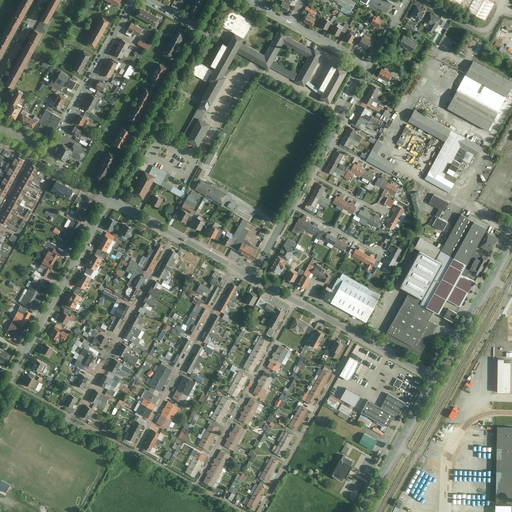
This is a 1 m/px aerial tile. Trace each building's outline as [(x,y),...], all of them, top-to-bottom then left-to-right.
[(22,0),(18,7),(27,12),(33,0),(22,0)] [(54,11),(60,0),(50,0),(47,7),(54,11)] [(187,4),(179,0),(178,0),(176,5),(184,10),(187,4)] [(199,8),(203,0),(195,0),(193,5),(199,8)] [(356,2),(352,0),(330,0),(350,11),(356,2)] [(354,0),(359,3),(360,1),(369,6),(369,7),(377,11),(378,8),(386,13),(392,2),(387,0),(354,0)] [(287,13),(291,6),(284,2),(283,4),(281,3),(279,6),(281,6),(280,9),(287,13)] [(420,20),(426,10),(416,4),(410,14),(420,20)] [(199,8),(193,5),(188,13),(195,17),(199,8)] [(314,14),(316,11),(306,6),(304,9),(314,14)] [(18,28),(27,12),(18,7),(9,23),(18,28)] [(48,22),(54,11),(47,7),(41,18),(41,19),(47,22),(48,22)] [(135,15),(143,19),(146,12),(139,8),(135,15)] [(234,33),(244,38),(253,22),(230,10),(222,26),(234,33)] [(149,22),(153,15),(146,12),(143,19),(149,22)] [(441,19),(430,12),(424,21),(431,25),(426,32),(431,35),(441,19)] [(315,18),(307,14),(303,21),(311,25),(315,18)] [(370,23),(378,27),(382,20),(381,19),(382,18),(377,15),(376,17),(371,14),(367,20),(371,22),(370,23)] [(105,29),(111,20),(103,15),(97,25),(105,29)] [(156,26),(160,19),(153,15),(149,22),(156,26)] [(326,19),(321,26),(327,29),(330,23),(332,24),(336,17),(333,16),(330,21),(326,19)] [(40,33),(47,22),(41,19),(35,30),(40,33)] [(4,33),(13,37),(18,28),(9,23),(4,33)] [(125,33),(133,37),(135,33),(139,36),(143,30),(131,23),(125,33)] [(93,33),(101,37),(105,29),(97,25),(93,33)] [(333,33),(338,36),(341,31),(345,33),(348,27),(344,25),(342,28),(337,26),(333,33)] [(269,69),(270,67),(295,80),(295,81),(304,87),(323,52),(314,47),(312,49),(287,36),(289,33),(279,27),(265,54),(250,46),(251,44),(247,42),(246,44),(242,42),(244,38),(234,33),(227,45),(223,43),(211,65),(215,67),(214,70),(197,61),(191,73),(207,81),(211,74),(212,74),(209,79),(211,81),(200,100),(202,101),(200,103),(198,108),(206,112),(208,108),(225,77),(224,76),(237,52),(269,69)] [(181,41),(186,32),(178,28),(173,36),(181,41)] [(35,49),(43,34),(40,33),(35,30),(34,29),(26,44),(35,49)] [(351,43),(355,36),(348,32),(344,39),(351,43)] [(0,42),(8,47),(13,37),(4,33),(0,39),(0,42)] [(88,43),(95,47),(101,37),(93,33),(88,43)] [(154,35),(150,33),(145,42),(140,39),(137,44),(147,49),(154,35)] [(416,42),(403,34),(397,45),(410,52),(416,42)] [(511,37),(505,34),(499,44),(511,51),(511,37)] [(176,50),(181,41),(173,36),(168,45),(176,50)] [(366,48),(371,41),(362,36),(358,43),(366,48)] [(122,39),(114,54),(122,58),(130,44),(122,39)] [(29,59),(35,49),(26,44),(20,55),(29,59)] [(171,58),(176,50),(168,45),(163,54),(171,58)] [(78,59),(86,63),(92,54),(84,49),(78,59)] [(137,50),(134,55),(140,59),(143,54),(137,50)] [(24,69),(29,59),(20,55),(15,64),(24,69)] [(80,74),(86,63),(78,59),(72,70),(80,74)] [(106,66),(114,70),(117,64),(109,59),(106,66)] [(511,88),(511,82),(473,60),(446,107),(488,131),(511,88)] [(162,75),(166,68),(159,63),(155,71),(162,75)] [(10,73),(19,78),(24,69),(15,64),(10,73)] [(114,70),(106,66),(102,72),(110,77),(114,70)] [(124,76),(130,79),(135,69),(130,66),(124,76)] [(320,98),(330,103),(348,71),(338,66),(320,98)] [(62,71),(58,68),(49,85),(60,91),(64,84),(72,88),(76,81),(70,78),(71,77),(62,71)] [(384,69),(381,68),(377,76),(378,77),(377,80),(384,84),(386,81),(388,82),(392,74),(388,72),(389,71),(385,69),(384,69)] [(158,83),(162,75),(155,71),(150,79),(158,83)] [(14,88),(19,78),(10,73),(5,83),(14,88)] [(98,80),(95,86),(102,91),(106,84),(98,80)] [(380,89),(373,85),(368,93),(378,98),(380,95),(377,93),(380,89)] [(117,86),(114,92),(120,95),(123,90),(117,86)] [(148,99),(152,92),(144,87),(140,95),(141,95),(148,99)] [(18,89),(6,113),(15,118),(22,105),(18,102),(21,96),(27,100),(29,95),(18,89)] [(378,98),(368,93),(364,101),(370,105),(373,101),(384,107),(386,103),(378,98)] [(86,100),(97,106),(100,100),(89,94),(86,100)] [(56,100),(63,104),(66,99),(58,95),(56,100)] [(144,108),(149,100),(148,99),(141,95),(136,103),(144,108)] [(52,106),(60,110),(63,104),(56,100),(52,106)] [(97,106),(86,100),(83,106),(91,110),(93,108),(95,109),(97,106)] [(140,116),(144,108),(136,103),(132,111),(139,115),(140,116)] [(362,103),(357,114),(376,124),(378,120),(371,116),(371,117),(369,116),(371,112),(369,110),(371,108),(362,103)] [(18,120),(26,124),(30,116),(27,114),(28,111),(23,108),(21,112),(22,113),(18,120)] [(202,120),(206,112),(198,108),(183,135),(187,137),(186,140),(198,147),(210,125),(202,120)] [(62,118),(46,109),(39,122),(41,123),(37,130),(49,137),(52,136),(62,118)] [(387,110),(381,118),(387,122),(393,114),(387,110)] [(127,119),(135,123),(139,115),(132,111),(131,111),(127,119)] [(482,146),(414,111),(408,122),(445,141),(425,180),(449,194),(457,178),(454,176),(463,161),(472,166),(482,146)] [(30,116),(26,124),(33,128),(37,121),(38,121),(40,118),(32,113),(30,116)] [(93,113),(91,116),(102,122),(103,119),(93,113)] [(78,114),(74,122),(82,125),(85,118),(78,114)] [(376,124),(357,114),(351,124),(358,128),(361,122),(367,125),(366,126),(373,130),(376,124)] [(70,133),(80,138),(83,132),(73,127),(70,133)] [(122,148),(131,132),(122,127),(113,144),(122,148)] [(357,131),(349,127),(344,135),(355,140),(357,137),(354,135),(357,131)] [(410,135),(411,135),(413,132),(406,128),(401,136),(407,139),(410,135)] [(355,140),(344,135),(339,145),(347,149),(350,143),(357,147),(359,143),(355,140)] [(377,154),(383,144),(377,140),(366,160),(391,174),(396,164),(377,154)] [(72,150),(69,154),(79,159),(85,150),(75,144),(71,150),(72,150)] [(63,145),(57,157),(65,162),(69,154),(72,150),(71,150),(63,145)] [(9,157),(12,152),(6,149),(3,154),(9,157)] [(360,156),(365,159),(370,150),(367,149),(364,154),(362,152),(360,156)] [(205,162),(209,165),(216,153),(211,150),(205,162)] [(336,151),(329,163),(343,170),(345,166),(339,163),(343,155),(336,151)] [(112,165),(116,157),(108,152),(103,161),(112,165)] [(15,158),(14,160),(22,165),(25,160),(13,153),(11,156),(15,158)] [(19,170),(22,165),(14,160),(12,163),(9,161),(7,163),(19,170)] [(107,174),(112,165),(103,161),(99,170),(107,174)] [(9,168),(8,170),(17,174),(19,170),(7,163),(6,166),(9,168)] [(343,170),(329,163),(325,171),(332,175),(334,171),(344,176),(346,172),(343,170)] [(350,171),(360,176),(364,169),(362,168),(363,165),(358,163),(357,165),(354,163),(350,171)] [(29,169),(37,173),(38,171),(44,174),(46,172),(31,164),(29,169)] [(145,172),(132,194),(143,200),(153,181),(182,197),(184,193),(167,183),(171,176),(153,166),(149,174),(145,172)] [(195,189),(223,204),(228,194),(199,178),(204,170),(200,167),(193,180),(198,183),(195,189)] [(29,169),(26,173),(41,181),(42,179),(36,175),(37,173),(29,169)] [(371,182),(374,175),(372,173),(373,171),(369,169),(368,171),(364,169),(360,176),(371,182)] [(14,180),(17,174),(8,170),(7,172),(3,170),(2,173),(14,180)] [(102,183),(107,174),(99,170),(94,178),(102,183)] [(0,175),(4,178),(3,180),(11,184),(14,180),(2,173),(1,172),(0,173),(0,175)] [(24,178),(32,183),(33,181),(39,184),(41,181),(26,173),(24,178)] [(385,190),(388,183),(385,181),(386,178),(383,176),(381,179),(379,177),(374,184),(385,190)] [(24,178),(21,183),(38,193),(39,190),(34,187),(30,185),(32,183),(24,178)] [(0,184),(9,189),(11,184),(3,180),(2,182),(0,180),(0,184)] [(74,190),(57,181),(52,191),(68,200),(74,190)] [(18,188),(26,192),(27,191),(36,196),(38,193),(21,183),(18,188)] [(311,195),(328,204),(331,200),(321,195),(326,187),(317,183),(311,195)] [(383,193),(386,195),(387,192),(395,196),(399,188),(396,187),(398,185),(394,183),(393,184),(391,183),(391,184),(388,183),(385,190),(383,193)] [(0,190),(6,194),(9,189),(0,184),(0,190)] [(18,188),(15,193),(31,201),(33,202),(34,200),(25,195),(26,192),(18,188)] [(177,218),(186,223),(201,196),(189,189),(186,193),(189,195),(178,213),(179,214),(177,218)] [(423,210),(419,192),(414,193),(416,200),(412,201),(415,212),(423,210)] [(13,198),(21,202),(22,200),(29,204),(31,201),(15,193),(13,198)] [(443,231),(447,223),(439,218),(443,211),(445,212),(449,203),(434,194),(429,203),(439,209),(435,216),(437,217),(432,225),(443,231)] [(87,195),(81,204),(91,209),(96,200),(87,195)] [(151,203),(158,207),(163,199),(155,195),(154,196),(153,196),(150,200),(152,201),(151,203)] [(311,195),(306,205),(313,209),(313,207),(314,208),(317,203),(326,208),(328,204),(311,195)] [(339,197),(336,196),(332,203),(343,209),(347,201),(343,199),(344,197),(340,195),(339,197)] [(13,198),(10,203),(22,209),(24,207),(19,205),(21,202),(13,198)] [(391,207),(394,201),(388,198),(384,204),(391,207)] [(350,203),(347,201),(343,209),(352,214),(356,207),(353,205),(354,203),(352,201),(350,203)] [(7,208),(16,212),(17,210),(22,213),(24,210),(22,209),(10,203),(7,208)] [(86,218),(91,209),(81,204),(76,213),(81,216),(79,218),(84,220),(85,218),(86,218)] [(392,216),(399,220),(405,210),(397,206),(396,208),(394,207),(392,211),(394,212),(392,216)] [(7,208),(5,212),(18,219),(18,220),(20,217),(14,214),(16,212),(7,208)] [(363,211),(361,209),(357,216),(367,222),(371,215),(367,213),(368,211),(364,209),(363,211)] [(2,217),(10,222),(11,219),(16,222),(18,219),(5,212),(2,217)] [(375,217),(371,215),(367,222),(377,227),(381,220),(379,219),(380,217),(376,215),(375,217)] [(420,305),(433,312),(438,315),(447,300),(460,307),(476,282),(466,277),(470,270),(473,272),(472,274),(478,277),(488,259),(474,252),(489,225),(469,215),(468,218),(461,215),(451,233),(448,231),(438,248),(420,238),(415,248),(442,264),(425,296),(411,289),(409,292),(423,300),(420,305)] [(386,226),(393,230),(399,220),(392,216),(391,218),(390,217),(389,219),(388,218),(385,222),(388,224),(386,226)] [(9,224),(10,222),(2,217),(0,220),(0,222),(12,229),(14,227),(9,224)] [(305,230),(309,223),(305,221),(307,219),(303,217),(302,219),(299,217),(291,231),(296,234),(298,231),(303,234),(305,230)] [(112,230),(116,222),(109,218),(105,227),(112,230)] [(201,231),(205,222),(197,218),(192,226),(201,231)] [(226,235),(221,243),(233,249),(244,228),(248,221),(243,219),(232,238),(226,235)] [(62,230),(66,232),(74,236),(81,223),(77,220),(76,223),(71,221),(67,230),(64,228),(62,230)] [(305,230),(315,236),(319,229),(317,227),(318,225),(314,223),(313,225),(309,223),(305,230)] [(129,237),(133,229),(125,225),(121,234),(129,237)] [(218,240),(223,231),(220,229),(220,230),(212,226),(207,235),(218,240)] [(249,231),(244,228),(233,249),(253,260),(259,248),(244,240),(249,231)] [(263,238),(267,232),(262,229),(259,236),(263,238)] [(63,247),(66,249),(74,236),(66,232),(64,235),(68,238),(63,247)] [(323,240),(333,246),(338,239),(334,237),(335,234),(331,232),(329,235),(327,233),(323,240)] [(491,253),(499,239),(488,233),(480,246),(491,253)] [(15,242),(18,237),(13,234),(10,238),(15,242)] [(113,240),(104,236),(101,242),(109,246),(113,240)] [(62,243),(55,238),(53,242),(60,247),(62,243)] [(333,246),(344,251),(347,244),(345,243),(347,241),(343,238),(341,241),(338,239),(333,246)] [(297,245),(287,239),(285,243),(295,248),(297,245)] [(106,252),(109,246),(101,242),(98,247),(106,252)] [(156,259),(163,245),(159,243),(154,251),(151,249),(148,255),(156,259)] [(283,245),(276,256),(286,262),(287,262),(291,255),(300,259),(303,253),(295,248),(294,251),(284,246),(283,245)] [(396,260),(401,250),(395,246),(393,249),(391,248),(389,252),(391,253),(389,257),(396,260)] [(53,265),(61,251),(54,248),(52,253),(49,251),(44,260),(53,265)] [(352,256),(362,261),(366,255),(362,252),(363,250),(360,248),(358,250),(356,249),(352,256)] [(171,250),(164,263),(171,267),(175,259),(173,258),(176,253),(171,250)] [(94,255),(94,254),(90,261),(99,265),(102,259),(94,255)] [(366,255),(362,261),(368,265),(365,268),(369,270),(371,266),(372,266),(376,260),(374,258),(375,256),(371,254),(370,257),(366,255)] [(149,271),(156,259),(148,255),(141,267),(149,271)] [(286,262),(276,256),(269,270),(279,276),(286,262)] [(390,270),(396,260),(389,257),(387,260),(385,259),(383,263),(385,264),(384,266),(390,270)] [(53,265),(44,260),(40,267),(45,270),(42,275),(46,277),(53,265)] [(96,271),(99,265),(90,261),(87,267),(94,270),(96,271)] [(171,267),(164,263),(157,276),(164,280),(171,267)] [(139,289),(146,276),(132,268),(133,266),(129,264),(125,271),(132,275),(128,283),(134,287),(139,289)] [(303,275),(308,278),(311,273),(314,268),(315,267),(309,264),(305,272),(303,275)] [(326,274),(314,268),(311,273),(323,280),(326,274)] [(300,269),(296,275),(292,282),(297,284),(303,275),(305,272),(300,269)] [(296,275),(290,271),(286,279),(292,282),(296,275)] [(83,273),(80,279),(87,283),(90,277),(84,274),(83,273)] [(331,277),(326,274),(323,280),(322,282),(327,284),(331,277)] [(308,278),(303,275),(297,284),(305,289),(311,279),(308,278)] [(345,275),(330,303),(364,322),(379,294),(345,275)] [(217,293),(224,279),(218,276),(216,278),(213,277),(210,283),(212,284),(210,289),(217,293)] [(28,291),(37,295),(44,282),(40,279),(38,282),(34,279),(28,291)] [(87,283),(80,279),(77,285),(85,289),(88,283),(87,283)] [(154,280),(147,294),(157,299),(161,291),(156,288),(159,283),(154,280)] [(217,293),(210,289),(200,284),(196,292),(202,295),(204,292),(208,294),(204,303),(210,306),(217,293)] [(237,286),(233,284),(225,297),(230,300),(230,299),(235,302),(237,298),(233,296),(237,290),(235,289),(237,286)] [(132,303),(139,289),(134,287),(129,296),(125,295),(123,298),(132,303)] [(324,289),(323,288),(318,296),(326,302),(332,293),(330,292),(332,290),(326,287),(324,289)] [(37,295),(28,291),(21,303),(30,308),(37,295)] [(384,338),(419,357),(437,326),(428,321),(433,312),(420,305),(423,300),(409,292),(384,338)] [(72,293),(69,298),(77,303),(80,297),(72,293)] [(252,306),(257,297),(249,293),(245,302),(252,306)] [(157,299),(147,294),(140,306),(145,308),(147,305),(152,307),(157,299)] [(230,300),(225,297),(218,310),(222,313),(227,305),(231,307),(232,306),(237,308),(238,305),(229,300),(230,300)] [(74,308),(77,303),(69,298),(66,304),(71,307),(74,308)] [(264,310),(268,303),(260,299),(256,305),(264,310)] [(277,329),(285,313),(268,303),(264,310),(273,314),(267,324),(271,326),(276,329),(277,329)] [(122,320),(129,306),(125,304),(120,313),(116,311),(113,315),(122,320)] [(21,306),(13,321),(24,326),(31,314),(27,312),(28,310),(21,306)] [(200,323),(208,310),(203,307),(198,315),(192,312),(189,317),(192,319),(200,323)] [(64,312),(58,321),(66,325),(68,320),(72,322),(74,317),(70,315),(70,316),(68,315),(70,311),(69,310),(65,308),(63,311),(64,312)] [(452,323),(457,314),(448,309),(443,318),(452,323)] [(142,318),(144,314),(138,311),(130,325),(141,330),(143,328),(136,324),(140,317),(142,318)] [(115,332),(122,320),(113,315),(111,320),(115,322),(111,330),(115,332)] [(209,328),(213,331),(218,333),(220,329),(215,326),(220,317),(216,315),(209,328)] [(296,318),(290,328),(295,331),(297,328),(299,329),(304,332),(308,325),(296,318)] [(193,336),(200,323),(192,319),(186,329),(190,331),(189,334),(193,336)] [(16,340),(24,326),(13,321),(6,332),(13,336),(12,338),(16,340)] [(98,326),(97,328),(106,332),(109,326),(104,323),(101,328),(98,326)] [(54,329),(59,332),(62,327),(56,324),(53,329),(54,329)] [(139,333),(141,330),(130,325),(124,337),(128,339),(129,338),(131,339),(133,336),(131,335),(133,330),(139,333)] [(276,329),(271,326),(266,335),(271,337),(276,329)] [(209,328),(202,341),(206,343),(209,336),(221,343),(223,339),(212,332),(213,331),(209,328)] [(54,329),(49,337),(57,341),(59,337),(64,340),(68,334),(62,331),(61,333),(59,332),(54,329)] [(163,340),(167,331),(163,329),(159,338),(163,340)] [(94,337),(105,343),(108,338),(93,330),(90,335),(94,337)] [(317,330),(310,344),(317,348),(325,334),(317,330)] [(261,335),(251,354),(261,360),(262,358),(261,357),(264,352),(265,353),(267,350),(265,349),(270,340),(261,335)] [(105,343),(94,337),(90,345),(95,348),(96,346),(102,349),(105,343)] [(183,354),(190,340),(186,338),(182,346),(179,344),(178,346),(174,344),(171,347),(183,354)] [(331,349),(335,351),(332,355),(336,358),(339,353),(343,345),(336,340),(334,344),(331,349)] [(0,345),(1,344),(0,343),(0,362),(3,365),(9,354),(0,349),(0,345)] [(131,348),(123,344),(121,349),(128,353),(131,348)] [(49,356),(53,349),(45,345),(42,352),(49,356)] [(203,347),(199,345),(192,358),(200,362),(201,361),(203,362),(204,358),(199,355),(203,347)] [(279,345),(276,351),(285,356),(288,351),(288,350),(279,345)] [(183,354),(171,347),(171,348),(175,351),(168,362),(176,367),(183,354)] [(79,355),(94,363),(97,357),(92,355),(93,353),(83,348),(79,355)] [(128,353),(121,349),(118,355),(124,358),(122,361),(134,367),(138,359),(128,353)] [(274,352),(272,355),(273,356),(272,358),(281,363),(285,356),(276,351),(275,353),(274,352)] [(251,354),(249,357),(259,363),(260,361),(259,361),(260,359),(261,360),(251,354)] [(94,363),(79,355),(77,360),(91,368),(94,363)] [(249,357),(243,367),(253,372),(257,364),(258,364),(259,363),(249,357)] [(351,357),(341,375),(350,380),(360,362),(351,357)] [(199,365),(200,362),(192,358),(185,372),(189,374),(193,366),(200,370),(202,367),(199,365)] [(270,358),(269,360),(280,366),(281,363),(272,358),(272,359),(270,358)] [(511,391),(511,361),(507,361),(506,358),(498,358),(498,392),(511,391)] [(132,369),(115,360),(112,365),(129,375),(132,369)] [(270,361),(267,367),(277,372),(280,366),(269,360),(270,361)] [(46,366),(37,361),(32,369),(42,374),(46,366)] [(156,372),(167,378),(172,370),(160,364),(156,372)] [(127,377),(129,375),(112,365),(109,370),(117,375),(117,374),(123,377),(124,376),(127,377)] [(323,370),(305,401),(313,405),(318,396),(318,397),(320,393),(319,393),(324,386),(326,383),(325,383),(330,374),(323,370)] [(238,374),(234,380),(243,385),(248,376),(239,371),(238,374)] [(167,378),(156,372),(149,386),(160,392),(167,378)] [(265,372),(262,377),(271,382),(274,377),(265,372)] [(75,376),(74,378),(85,384),(88,379),(80,374),(78,377),(75,376)] [(103,374),(101,380),(115,387),(119,380),(114,377),(113,379),(103,374)] [(184,376),(179,383),(191,390),(195,382),(184,376)] [(32,379),(27,377),(23,384),(35,390),(39,382),(32,379)] [(136,377),(133,384),(134,385),(132,391),(137,393),(143,379),(136,377)] [(259,378),(258,380),(269,386),(271,382),(262,377),(261,379),(259,378)] [(85,384),(74,378),(71,383),(82,389),(85,384)] [(398,378),(394,385),(400,388),(404,381),(398,378)] [(113,391),(115,387),(101,380),(98,385),(107,390),(109,391),(109,389),(113,391)] [(232,383),(232,384),(241,389),(243,390),(244,388),(242,387),(243,385),(234,380),(232,383)] [(258,380),(258,381),(259,382),(258,384),(267,389),(269,386),(258,380)] [(176,389),(188,395),(191,390),(179,383),(176,389)] [(232,384),(227,392),(237,397),(241,389),(232,384)] [(258,384),(253,393),(262,398),(263,397),(267,389),(258,384)] [(64,398),(74,404),(77,398),(69,393),(71,389),(66,386),(62,392),(66,394),(64,398)] [(347,387),(341,399),(355,407),(362,396),(347,387)] [(176,389),(172,397),(184,403),(188,395),(176,389)] [(104,395),(95,390),(92,396),(106,403),(109,398),(104,395)] [(155,405),(159,398),(148,391),(144,399),(155,405)] [(203,393),(199,401),(206,404),(209,396),(203,393)] [(405,404),(388,395),(380,410),(367,402),(360,414),(377,423),(376,424),(382,427),(379,432),(373,428),(372,430),(383,437),(392,419),(395,421),(405,404)] [(102,411),(106,403),(92,396),(89,401),(98,406),(97,409),(102,411)] [(223,397),(218,406),(227,411),(228,409),(229,410),(230,408),(229,407),(232,402),(223,397)] [(330,397),(326,403),(337,409),(340,403),(330,397)] [(74,404),(64,398),(62,401),(64,403),(63,404),(71,409),(74,404)] [(245,409),(239,419),(248,424),(260,403),(251,398),(246,406),(245,405),(244,408),(245,409)] [(119,399),(117,408),(120,408),(121,405),(125,406),(126,401),(119,399)] [(155,405),(144,399),(141,404),(152,410),(155,405)] [(167,401),(163,408),(175,414),(179,407),(167,401)] [(147,419),(152,410),(141,404),(136,413),(147,419)] [(342,404),(339,410),(340,411),(350,416),(353,409),(342,404)] [(301,405),(297,411),(305,416),(308,409),(301,405)] [(84,411),(94,417),(95,415),(93,414),(95,410),(87,406),(84,411)] [(218,406),(216,409),(226,415),(227,413),(226,412),(227,411),(218,406)] [(160,414),(172,420),(175,414),(163,408),(160,414)] [(216,409),(211,418),(220,423),(224,415),(226,416),(226,415),(216,409)] [(94,417),(84,411),(81,416),(91,422),(94,417)] [(297,411),(295,416),(303,420),(304,419),(303,418),(305,416),(297,411)] [(350,416),(340,411),(338,415),(347,420),(350,416)] [(160,414),(156,422),(167,428),(172,420),(160,414)] [(295,416),(289,426),(296,430),(301,422),(302,422),(303,420),(295,416)] [(192,429),(193,430),(197,420),(193,418),(191,423),(187,422),(179,437),(182,439),(185,433),(189,434),(192,429)] [(138,434),(143,425),(136,422),(134,426),(132,425),(129,430),(138,434)] [(210,424),(207,429),(216,434),(219,429),(210,424)] [(230,435),(224,446),(233,451),(245,429),(236,425),(232,432),(231,431),(229,434),(230,435)] [(511,511),(511,426),(498,426),(496,511),(511,511)] [(148,438),(157,443),(159,444),(161,440),(157,438),(160,433),(153,429),(148,438)] [(207,429),(203,436),(214,442),(214,440),(213,440),(216,434),(207,429)] [(133,443),(138,434),(129,430),(127,434),(129,435),(127,439),(133,443)] [(286,431),(282,438),(290,442),(293,436),(286,431)] [(440,432),(430,450),(435,453),(445,435),(440,432)] [(373,449),(378,440),(365,433),(360,443),(373,449)] [(173,448),(181,451),(182,447),(187,449),(188,446),(184,443),(185,441),(173,436),(171,440),(175,442),(173,448)] [(203,436),(201,439),(211,444),(212,443),(213,443),(214,442),(203,436)] [(148,438),(143,447),(150,451),(152,446),(155,447),(157,443),(148,438)] [(282,438),(274,452),(282,457),(286,448),(287,448),(289,445),(288,444),(290,442),(282,438)] [(201,439),(198,445),(208,450),(211,444),(201,439)] [(346,454),(350,448),(345,445),(342,451),(346,454)] [(164,457),(170,459),(173,453),(168,450),(164,457)] [(208,473),(207,475),(216,480),(230,455),(221,450),(216,459),(215,458),(213,461),(214,462),(210,470),(208,470),(207,473),(208,473)] [(197,451),(185,472),(195,477),(199,470),(200,470),(202,467),(200,467),(206,456),(197,451)] [(343,479),(355,459),(344,453),(332,473),(343,479)] [(271,457),(265,468),(273,472),(274,471),(279,462),(271,457)] [(265,468),(263,472),(270,477),(272,474),(273,472),(265,468)] [(412,482),(420,487),(428,473),(420,468),(412,482)] [(263,472),(259,478),(267,483),(270,477),(263,472)] [(207,475),(203,482),(212,487),(216,480),(207,475)] [(1,480),(0,481),(0,489),(6,493),(10,485),(1,480)] [(258,484),(255,490),(263,494),(266,489),(258,484)] [(255,490),(252,495),(260,499),(263,494),(255,490)] [(252,495),(250,499),(258,504),(260,499),(252,495)] [(414,496),(409,509),(414,511),(420,498),(414,496)] [(254,510),(258,504),(250,499),(246,505),(254,510)] [(401,508),(404,502),(397,499),(394,505),(401,508)]
